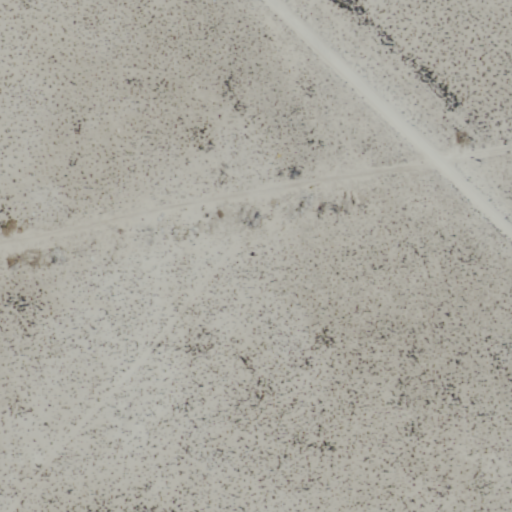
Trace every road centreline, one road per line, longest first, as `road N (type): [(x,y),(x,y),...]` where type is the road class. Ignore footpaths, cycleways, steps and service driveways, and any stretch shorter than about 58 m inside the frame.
road 1 (track): [(0,241),(511,147)]
road 2 (track): [(266,0),(511,236)]
